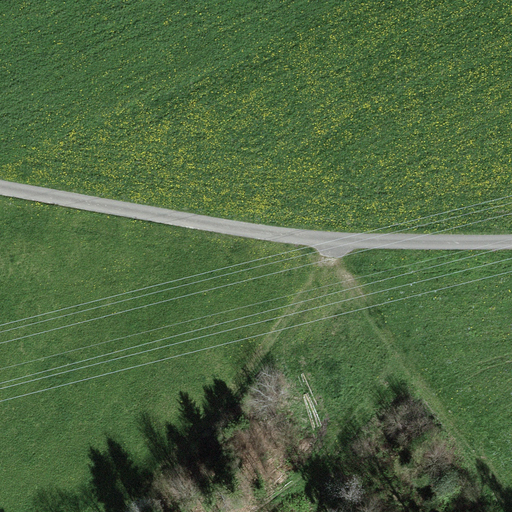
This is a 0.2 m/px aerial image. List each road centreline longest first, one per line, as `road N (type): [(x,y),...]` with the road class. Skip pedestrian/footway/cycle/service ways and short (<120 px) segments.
road 1 (unclassified): [(511,243),(335,246),(0,189)]
road 2 (track): [(120,511),(142,465),(335,246)]
